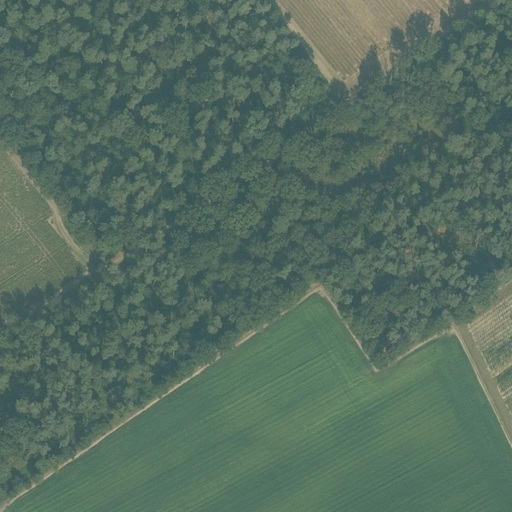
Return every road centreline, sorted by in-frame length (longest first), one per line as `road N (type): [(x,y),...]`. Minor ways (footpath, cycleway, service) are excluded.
road 1 (track): [(498,0),(185,217),(0,330)]
road 2 (track): [(268,0),(349,103)]
